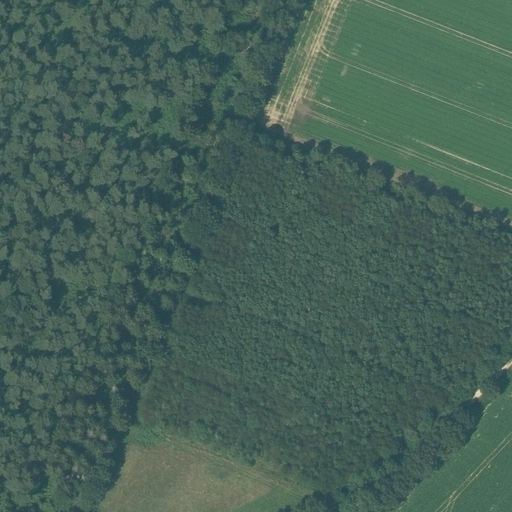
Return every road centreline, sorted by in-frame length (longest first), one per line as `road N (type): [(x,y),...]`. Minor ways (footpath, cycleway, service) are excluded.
road 1 (track): [(272,0),(69,511)]
road 2 (track): [(333,511),(433,440),(511,360)]
